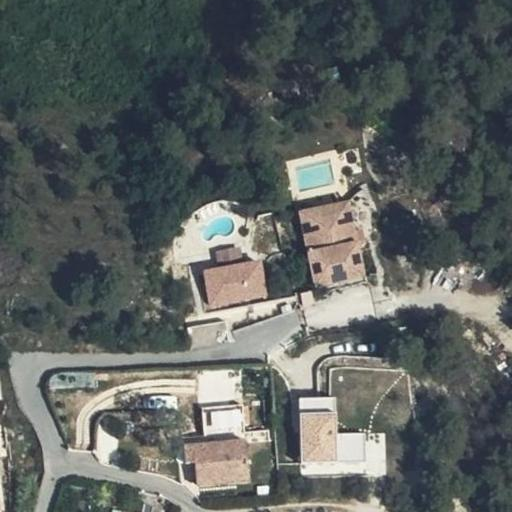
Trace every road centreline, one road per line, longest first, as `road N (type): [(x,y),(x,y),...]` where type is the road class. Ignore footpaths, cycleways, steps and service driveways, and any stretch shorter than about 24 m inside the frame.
road 1 (residential): [(58,459),(29,384),(38,363),(199,357),(288,325)]
road 2 (residential): [(58,459),(164,486),(182,495),(191,511)]
